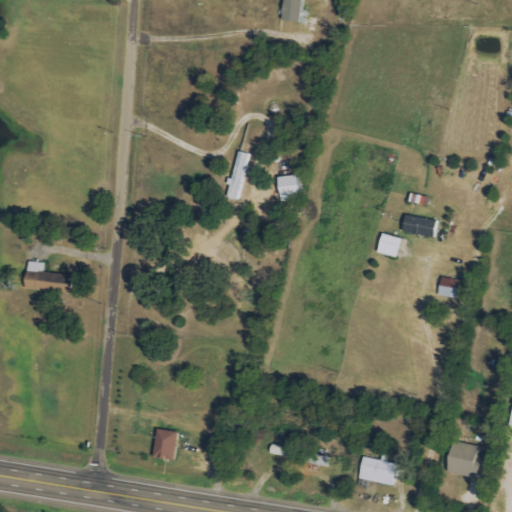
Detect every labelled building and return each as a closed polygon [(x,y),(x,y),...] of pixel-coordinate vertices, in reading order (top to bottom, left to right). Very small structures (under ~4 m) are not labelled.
[(306,0),(288,0),(286,20),(304,22),(306,0)] [(233,186),(234,186),(231,197),(241,200),(253,154),(242,151),(233,186)] [(282,177),(285,200),(304,198),(301,174),(282,177)] [(441,219),(409,216),(407,233),(440,236),(441,219)] [(402,257),(406,239),(387,234),(382,253),(402,257)] [(81,276),(48,272),(49,263),(34,261),(30,288),(78,295),(81,276)] [(460,299),(464,280),(445,276),(441,295),(460,299)] [(184,432),(163,429),(158,458),(179,461),(184,432)] [(486,447),(459,441),(453,471),(487,478),(491,457),(484,456),(486,447)] [(334,458),(294,447),(291,457),(331,468),(334,458)] [(363,478),(397,486),(402,464),(368,457),(363,478)]
